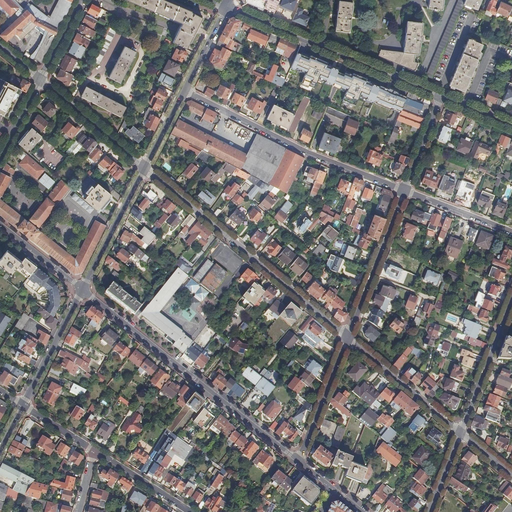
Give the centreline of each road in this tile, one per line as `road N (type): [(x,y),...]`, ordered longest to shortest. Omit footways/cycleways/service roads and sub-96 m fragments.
road 1 (tertiary): [(298,461),(81,289)]
road 2 (residential): [(185,90),(404,190)]
road 3 (tertiary): [(226,6),(440,96)]
road 4 (residential): [(348,337),(404,190)]
road 5 (residential): [(460,432),(348,337)]
road 6 (residential): [(511,300),(460,432)]
road 7 (residential): [(253,258),(144,168)]
road 8 (secondary): [(81,289),(144,168)]
road 9 (residential): [(144,168),(41,79)]
road 10 (residential): [(298,461),(348,337)]
road 11 (secondary): [(23,406),(81,289)]
road 12 (residential): [(348,337),(253,258)]
